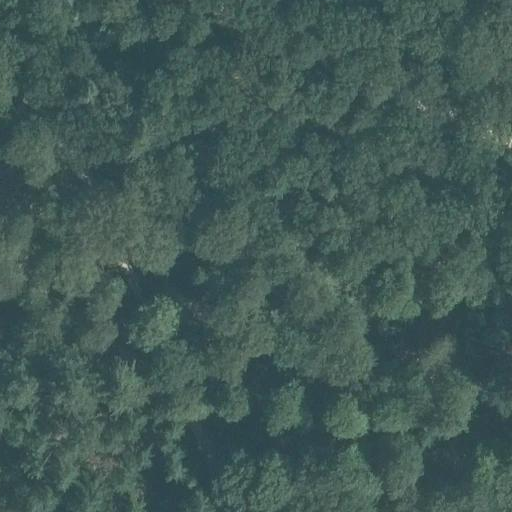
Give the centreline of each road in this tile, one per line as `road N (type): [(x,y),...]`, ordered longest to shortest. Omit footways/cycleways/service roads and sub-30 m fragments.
road 1 (track): [(228,511),(215,441),(129,250),(0,74)]
road 2 (track): [(511,141),(210,0)]
